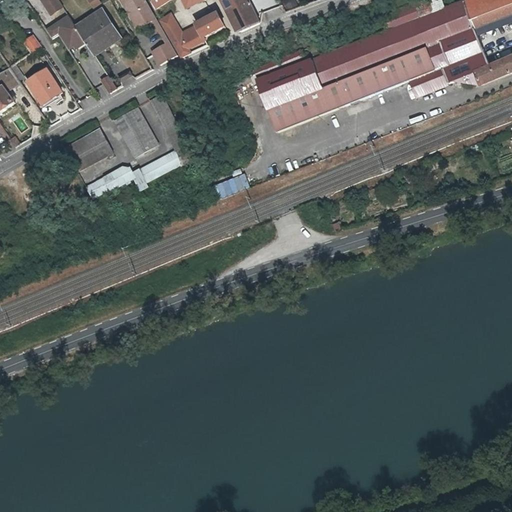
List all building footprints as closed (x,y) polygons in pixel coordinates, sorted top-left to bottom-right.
[(64,9),(57,0),(40,0),(52,17),(64,9)] [(100,0),(88,0),(95,11),(104,5),(100,0)] [(152,11),(146,0),(121,0),(138,28),(149,22),(145,15),(152,11)] [(176,0),(149,0),(155,11),(176,0)] [(183,0),(188,8),(203,0),(183,0)] [(222,0),(233,21),(254,12),(248,0),(222,0)] [(295,65),(288,68),(289,69),(258,81),(269,107),(427,48),(435,71),(411,80),(416,96),(455,81),(454,86),(462,88),(463,83),(482,85),(511,73),(511,58),(491,67),(476,31),(511,16),(511,0),(466,0),(441,10),(436,0),(421,0),(384,14),(376,17),(380,26),(373,28),(376,35),(296,66),(295,65)] [(110,37),(118,31),(104,10),(96,16),(110,37)] [(145,15),(149,22),(154,19),(167,43),(170,41),(156,18),(152,11),(145,15)] [(261,25),(254,12),(233,21),(239,33),(261,25)] [(197,26),(204,38),(221,30),(226,27),(219,14),(197,26)] [(171,15),(162,20),(166,28),(176,22),(171,15)] [(108,38),(110,37),(96,16),(77,28),(84,40),(93,53),(110,42),(108,38)] [(61,39),(69,50),(84,40),(77,28),(70,18),(48,33),(55,43),(61,39)] [(182,34),(176,22),(166,28),(172,39),(182,34)] [(206,41),(204,38),(197,26),(182,34),(172,39),(176,45),(185,41),(190,50),(206,41)] [(121,35),(118,31),(110,37),(112,41),(121,35)] [(41,49),(33,38),(24,44),(32,55),(41,49)] [(161,65),(179,56),(170,41),(167,43),(153,51),(161,65)] [(185,41),(176,45),(183,57),(192,53),(190,50),(185,41)] [(427,48),(269,107),(277,131),(401,84),(411,80),(435,71),(427,48)] [(10,69),(4,73),(14,87),(20,84),(10,69)] [(52,95),(55,100),(63,94),(47,72),(28,84),(41,103),(52,95)] [(7,92),(14,87),(4,73),(0,75),(0,113),(15,103),(7,92)] [(118,90),(110,77),(103,81),(111,94),(118,90)] [(44,107),(55,100),(52,95),(41,103),(44,107)] [(163,120),(175,114),(165,95),(154,101),(163,120)] [(140,109),(116,122),(137,159),(160,146),(140,109)] [(175,114),(163,120),(173,139),(184,133),(175,114)] [(102,131),(67,150),(80,173),(115,153),(102,131)] [(198,159),(184,133),(173,139),(180,152),(135,174),(132,170),(125,169),(89,189),(96,200),(113,191),(114,192),(137,180),(144,192),(152,188),(150,183),(198,159)] [(20,146),(14,138),(10,141),(15,149),(20,146)]
